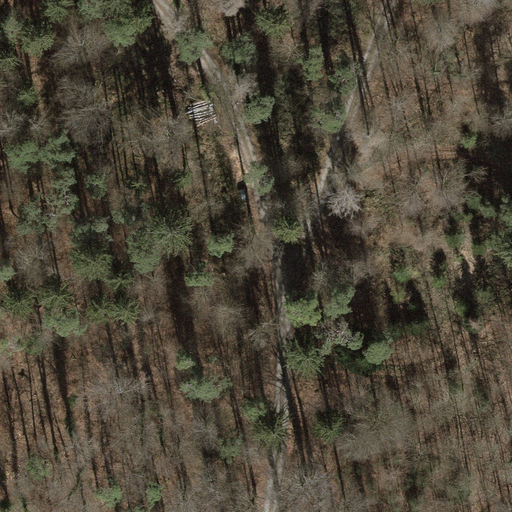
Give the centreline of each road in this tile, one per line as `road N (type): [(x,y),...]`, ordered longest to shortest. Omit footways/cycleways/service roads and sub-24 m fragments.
road 1 (track): [(158,0),(223,86),(289,277)]
road 2 (track): [(289,277),(392,0)]
road 3 (track): [(289,277),(268,511)]
